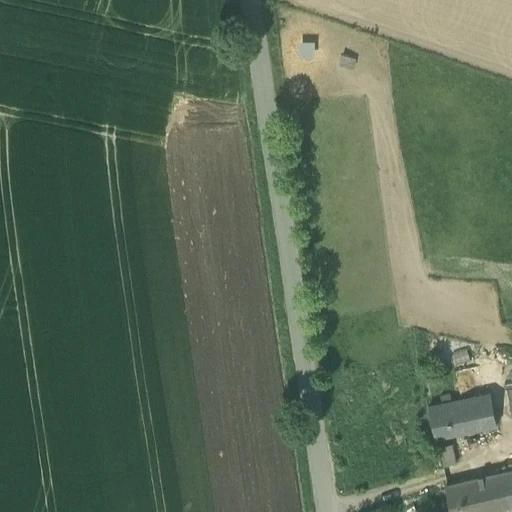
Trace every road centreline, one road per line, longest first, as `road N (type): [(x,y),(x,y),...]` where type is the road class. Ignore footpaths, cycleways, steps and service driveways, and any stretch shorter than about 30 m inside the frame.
road 1 (tertiary): [(331,511),(253,0)]
road 2 (track): [(340,511),(511,454)]
